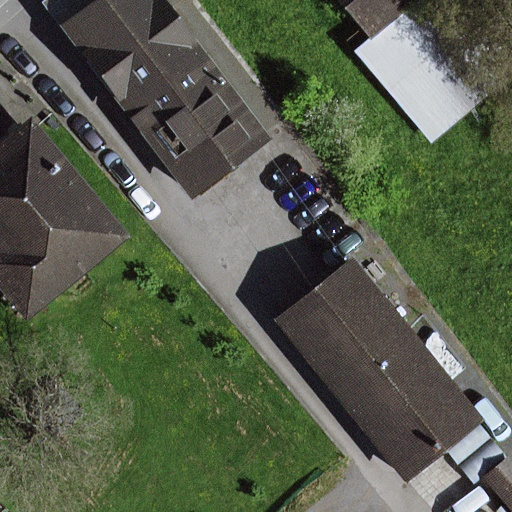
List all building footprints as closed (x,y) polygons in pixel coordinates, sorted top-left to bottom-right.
[(168,0),(48,0),(44,4),(195,202),(276,141),(168,0)] [(511,77),(511,61),(460,0),(337,0),(371,39),(354,53),(432,145),(511,77)] [(130,237),(32,117),(0,143),(0,290),(26,322),(130,237)] [(485,422),(354,258),(275,321),(406,485),(485,422)] [(511,459),(510,457),(485,477),(511,511),(511,459)]
